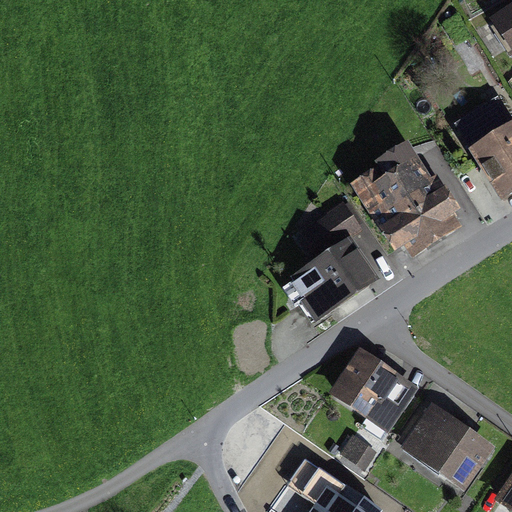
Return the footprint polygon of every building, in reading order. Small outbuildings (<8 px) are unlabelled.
[(511,4),(490,19),(511,52),(511,4)] [(471,150),(468,152),(502,202),(511,195),(511,118),(499,97),(454,125),(471,150)] [(378,166),(351,185),(394,254),(405,248),(412,260),(462,228),(454,215),(461,211),(437,176),(431,179),(409,141),(375,162),(378,166)] [(306,300),(301,303),(316,325),(381,280),(351,237),(362,229),(343,203),(301,234),(318,259),(290,278),(306,300)] [(360,349),(330,396),(389,435),(419,390),(360,349)] [(401,450),(465,493),(496,449),(433,404),(401,450)] [(377,453),(353,436),(340,456),(366,472),(377,453)] [(366,483),(343,468),(332,485),(354,500),(366,483)] [(511,511),(511,475),(494,501),(509,511),(511,511)] [(365,511),(327,484),(307,511),(365,511)]
